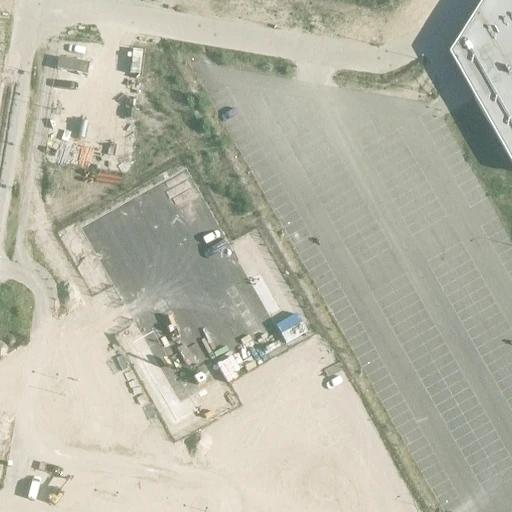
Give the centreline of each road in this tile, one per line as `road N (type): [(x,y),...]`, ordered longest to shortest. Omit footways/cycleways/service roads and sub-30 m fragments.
road 1 (unclassified): [(29,2),(358,59),(402,48),(438,0)]
road 2 (unclassified): [(29,2),(0,169)]
